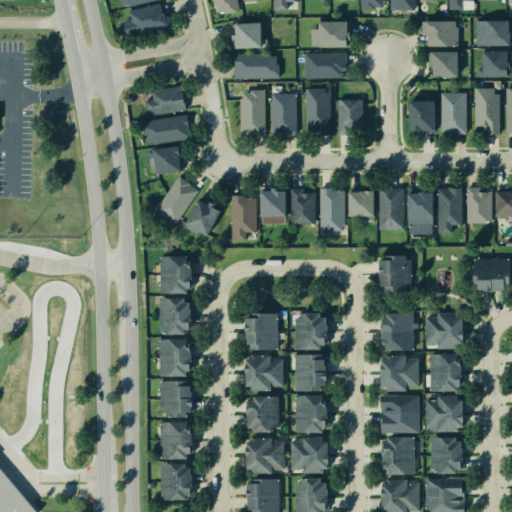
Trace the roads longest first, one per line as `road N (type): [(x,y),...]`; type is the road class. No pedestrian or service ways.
road 1 (secondary): [(76,85),(98,266),(102,476)]
road 2 (residential): [(287,265),(344,268),(351,276),(357,511)]
road 3 (residential): [(220,511),(220,281),(238,268),(287,265)]
road 4 (residential): [(511,160),(226,161)]
road 5 (secondary): [(126,264),(112,127),(87,0)]
road 6 (residential): [(490,511),(489,332),(511,315)]
road 7 (secondary): [(130,511),(129,330)]
road 8 (residential): [(226,161),(191,0)]
road 9 (residential): [(76,85),(204,60)]
road 10 (residential): [(199,37),(72,64)]
